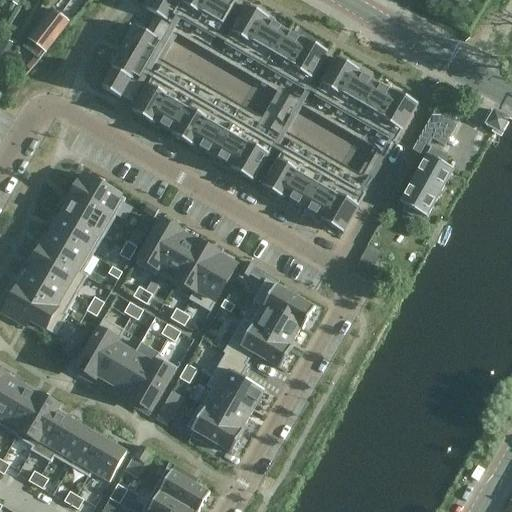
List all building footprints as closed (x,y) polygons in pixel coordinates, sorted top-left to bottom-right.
[(218,35),(236,4),(229,0),(151,0),(146,11),(156,17),(146,33),(136,27),(111,70),(113,71),(102,90),(120,101),(121,99),(136,108),(133,114),(155,126),(156,124),(172,134),(171,136),(194,149),(195,147),(232,168),(231,170),(253,183),(268,157),(272,159),(276,152),(281,155),(262,188),(284,201),(285,199),(322,220),(321,222),(343,235),(366,196),(364,195),(393,145),(394,145),(417,106),(395,93),(394,95),(358,74),(359,72),(337,59),(317,92),(312,89),(317,82),(313,79),(327,54),(305,41),(304,43),(267,22),(269,20),(246,7),(228,40),(218,35)] [(51,10),(27,40),(44,53),(68,23),(51,10)] [(0,42),(0,61),(7,65),(14,51),(0,42)] [(500,133),(507,119),(494,112),(486,125),(497,131),(500,133)] [(423,144),(431,148),(435,140),(446,146),(456,128),(438,118),(423,144)] [(427,156),(400,204),(406,207),(403,211),(419,220),(421,216),(426,219),(453,171),(442,165),(447,158),(431,149),(427,156)] [(78,183),(71,195),(114,220),(125,200),(85,176),(80,185),(78,183)] [(66,203),(61,212),(63,213),(62,215),(103,238),(114,220),(71,195),(71,196),(72,197),(68,205),(66,203)] [(143,212),(154,218),(158,211),(147,205),(143,212)] [(57,225),(52,234),(92,257),(103,238),(62,215),(62,216),(60,215),(55,224),(57,225)] [(161,221),(135,265),(154,277),(180,232),(161,221)] [(180,232),(154,277),(156,278),(157,276),(174,286),(199,243),(197,242),(196,244),(180,235),(182,233),(180,232)] [(40,249),(39,251),(86,279),(87,277),(82,274),(92,257),(52,234),(51,235),(49,234),(44,242),(46,243),(42,251),(40,249)] [(137,248),(127,243),(123,250),(133,255),(137,248)] [(199,243),(174,286),(176,286),(177,283),(193,293),(188,301),(190,302),(218,254),(199,243)] [(353,273),(369,282),(385,254),(369,245),(353,273)] [(119,256),(129,262),(133,255),(123,250),(119,256)] [(34,263),(30,271),(76,297),(86,279),(39,251),(32,262),(34,263)] [(218,254),(190,302),(210,313),(236,267),(218,257),(219,255),(218,254)] [(247,278),(254,267),(247,263),(241,274),(247,278)] [(118,281),(122,274),(112,268),(108,275),(118,281)] [(18,287),(17,288),(67,317),(68,316),(66,315),(76,297),(30,271),(29,272),(27,271),(22,280),(24,281),(20,288),(18,287)] [(265,280),(253,301),(303,330),(315,309),(278,287),(265,280)] [(17,288),(6,308),(55,337),(67,317),(17,288)] [(138,288),(133,298),(140,302),(145,292),(138,288)] [(146,306),(152,296),(145,292),(140,302),(146,306)] [(104,304),(94,299),(90,305),(100,311),(104,304)] [(220,308),(230,314),(234,307),(224,301),(220,308)] [(242,319),(242,321),(292,350),(292,348),(290,347),(300,330),(302,331),(303,330),(253,301),(252,302),(265,310),(255,327),(242,319)] [(129,304),(123,314),(130,318),(136,308),(129,304)] [(86,312),(96,318),(100,311),(90,305),(86,312)] [(137,322),(143,312),(136,308),(130,318),(137,322)] [(176,310),(170,320),(177,324),(183,314),(176,310)] [(184,328),(190,318),(183,314),(177,324),(184,328)] [(103,319),(75,369),(95,380),(123,331),(103,319)] [(242,321),(223,353),(225,354),(248,368),(248,367),(246,365),(253,355),(280,370),(292,350),(242,321)] [(167,326),(161,336),(168,340),(174,330),(167,326)] [(175,344),(180,334),(174,330),(168,340),(175,344)] [(123,331),(95,380),(96,381),(97,379),(114,389),(134,354),(117,344),(124,332),(123,331)] [(78,350),(73,344),(63,352),(68,358),(78,350)] [(134,354),(114,389),(124,394),(132,399),(130,401),(132,402),(157,358),(156,357),(152,364),(134,354)] [(225,354),(207,386),(252,413),(264,392),(241,379),(248,368),(225,354)] [(157,358),(132,402),(152,413),(177,369),(157,358)] [(197,371),(187,366),(183,373),(193,378),(197,371)] [(179,379),(189,385),(193,378),(183,373),(179,379)] [(0,422),(0,425),(23,386),(7,377),(7,375),(6,375),(0,384),(0,420),(1,421),(0,422)] [(15,438),(16,439),(41,395),(40,394),(39,396),(23,386),(0,425),(0,427),(16,436),(15,438)] [(199,406),(198,408),(243,434),(244,432),(242,431),(252,413),(207,386),(206,388),(211,391),(201,408),(199,406)] [(30,452),(32,452),(59,405),(41,395),(16,439),(32,448),(30,452)] [(34,454),(49,463),(73,422),(56,413),(60,406),(59,405),(32,452),(34,454)] [(198,408),(186,428),(194,433),(191,438),(203,445),(206,440),(231,454),(243,434),(198,408)] [(166,426),(170,420),(159,413),(155,420),(166,426)] [(61,463),(70,468),(90,432),(73,422),(49,463),(51,464),(54,458),(61,463)] [(70,468),(87,478),(108,443),(90,432),(70,468)] [(92,474),(109,484),(127,454),(108,443),(87,478),(89,479),(92,474)] [(146,465),(152,454),(140,447),(133,458),(146,465)] [(2,462),(0,466),(0,474),(3,476),(9,466),(2,462)] [(192,511),(199,511),(210,494),(185,480),(188,475),(176,468),(173,473),(166,469),(154,490),(192,511)] [(28,483),(35,487),(41,477),(34,473),(28,483)] [(35,487),(42,491),(48,481),(41,477),(35,487)] [(113,493),(123,499),(127,492),(117,486),(113,493)] [(146,511),(192,511),(154,490),(143,510),(146,511)] [(64,503),(71,507),(77,497),(69,493),(64,503)] [(123,499),(113,493),(109,500),(119,506),(123,499)] [(71,507),(78,511),(84,501),(77,497),(71,507)]
